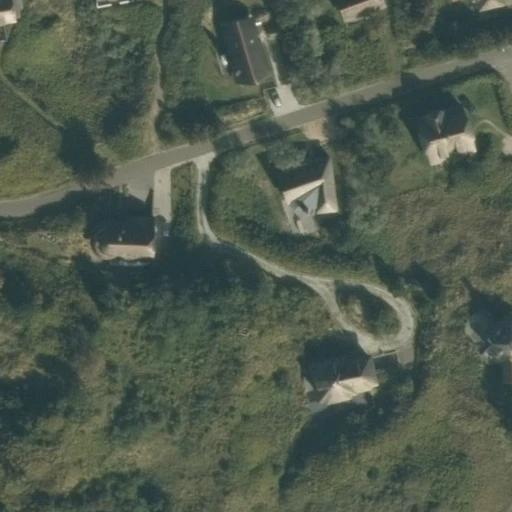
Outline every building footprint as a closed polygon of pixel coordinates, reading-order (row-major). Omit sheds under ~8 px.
[(11,9),(19,8),(17,0),(0,0),(0,21),(13,19),(11,9)] [(348,0),(352,14),(381,5),(379,0),(348,0)] [(249,18),(223,26),(239,81),(266,73),(249,18)] [(460,150),(471,146),(459,106),(448,109),(417,119),(422,133),(428,131),(436,159),(449,156),(448,152),(459,148),(460,150)] [(297,168),(278,175),(287,201),(289,200),(293,210),(302,209),(302,210),(307,209),(306,208),(315,207),(316,211),(334,209),(328,157),(315,162),(310,164),(309,160),(296,165),(297,168)] [(101,227),(94,233),(91,240),(94,248),(99,253),(107,255),(107,266),(108,266),(109,255),(149,257),(149,267),(150,267),(153,192),(152,192),(151,222),(139,221),(127,221),(128,191),(127,191),(125,226),(108,225),(101,227)] [(511,320),(509,324),(503,319),(487,336),(492,342),(487,348),(505,364),(505,369),(503,370),(504,381),(511,381),(511,320)] [(334,361),(312,366),(319,395),(328,393),(336,398),(347,396),(353,387),(374,382),(368,357),(335,364),(334,361)] [(165,470),(155,470),(155,498),(165,498),(165,511),(196,511),(196,503),(206,503),(205,475),(195,475),(195,463),(164,463),(165,470)]
